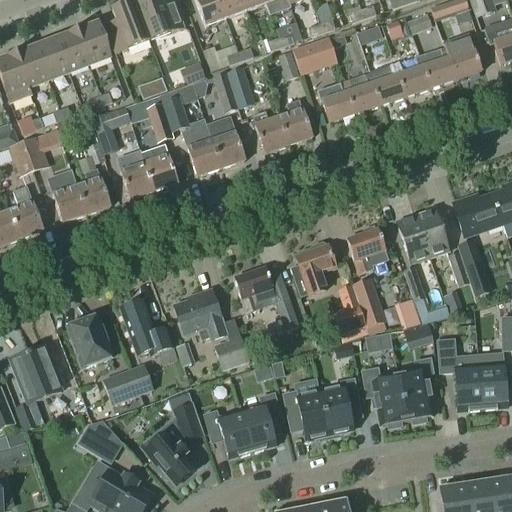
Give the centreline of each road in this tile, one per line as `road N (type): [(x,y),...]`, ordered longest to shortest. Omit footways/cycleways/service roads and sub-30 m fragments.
road 1 (unclassified): [(0,318),(511,138)]
road 2 (residential): [(511,446),(344,472),(206,511)]
